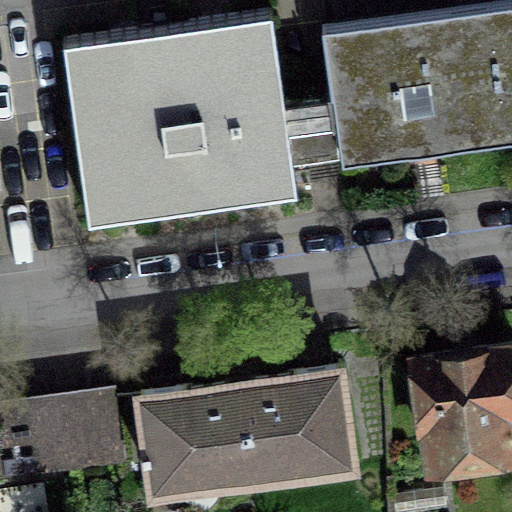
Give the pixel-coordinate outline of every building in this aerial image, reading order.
[(511,0),(326,27),(344,150),(418,139),(511,126),(511,0)] [(281,17),(73,46),(98,223),(306,193),(281,17)] [(511,346),(419,356),(433,485),(511,476),(511,346)] [(357,365),(142,396),(157,503),(372,473),(357,365)] [(0,494),(135,480),(126,397),(0,410),(0,494)]
